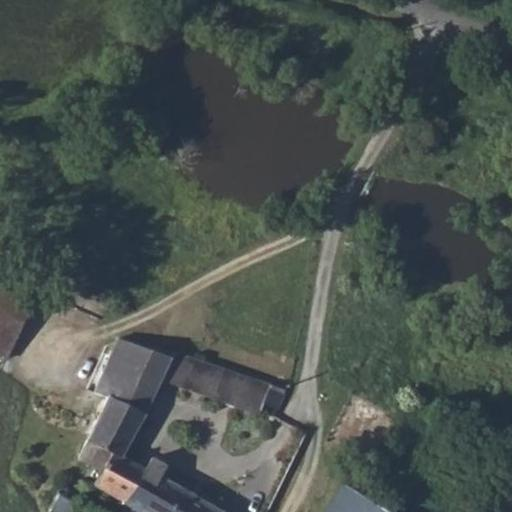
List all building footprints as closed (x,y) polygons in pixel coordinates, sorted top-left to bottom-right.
[(0,284),(0,327),(15,334),(31,298),(0,284)] [(72,304),(59,330),(69,334),(81,308),(72,304)] [(15,334),(0,327),(0,354),(5,356),(15,334)] [(98,414),(79,454),(98,465),(111,444),(120,450),(158,376),(170,350),(115,335),(94,386),(108,393),(98,414)] [(283,386),(171,349),(170,350),(158,376),(178,383),(259,413),(263,400),(277,405),(283,386)] [(120,450),(111,444),(98,465),(91,480),(144,511),(222,511),(223,511),(159,474),(167,462),(152,454),(145,465),(138,460),(120,450)] [(321,511),(368,511),(375,502),(342,481),(321,511)] [(390,511),(375,502),(368,511),(390,511)]
